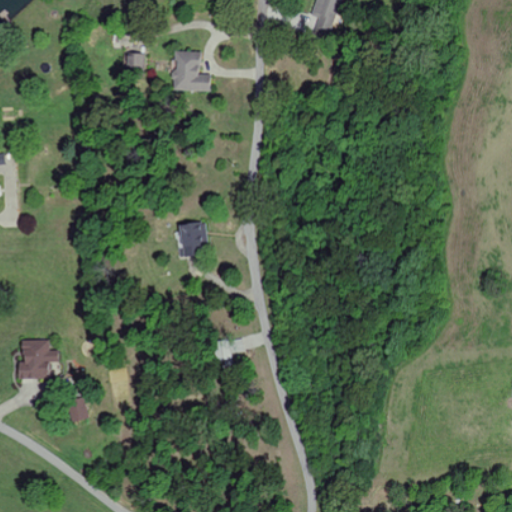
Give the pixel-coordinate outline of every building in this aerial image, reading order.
[(341,0),(317,0),(312,17),(305,15),(300,32),(313,36),(317,24),(333,29),(341,0)] [(173,90),(209,91),(209,74),(200,73),(201,52),(173,51),(173,90)] [(147,75),(147,53),(126,54),(126,76),(147,75)] [(207,244),(205,221),(178,224),(181,256),(204,254),(203,244),(207,244)] [(243,350),(241,338),(212,344),(215,360),(221,358),(223,367),(233,365),(230,353),(243,350)] [(50,379),(49,362),(57,362),(56,342),(20,343),(20,361),(15,361),(16,379),(50,379)] [(89,418),(84,397),(67,401),(72,422),(89,418)]
